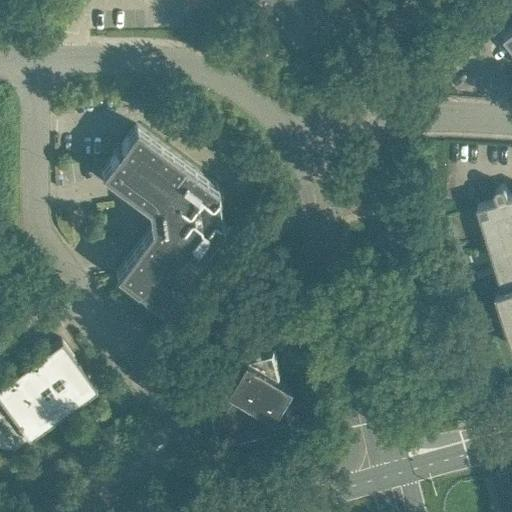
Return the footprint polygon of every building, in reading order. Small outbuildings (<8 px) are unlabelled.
[(252,0),(297,63),(358,19),(344,0),(252,0)] [(224,225),(218,184),(136,123),(101,169),(148,204),(151,224),(115,271),(163,307),(224,225)] [(511,192),(509,193),(507,186),(507,185),(506,184),(504,183),(503,183),(501,183),(500,183),(498,183),(497,185),(496,186),(495,187),(495,188),(495,189),(495,190),(497,197),(479,202),(504,285),(497,287),(511,336),(511,192)] [(61,337),(42,351),(0,381),(0,442),(14,445),(96,386),(61,337)] [(287,396),(296,381),(281,372),(275,348),(236,357),(242,381),(209,390),(221,439),(293,421),(287,396)]
